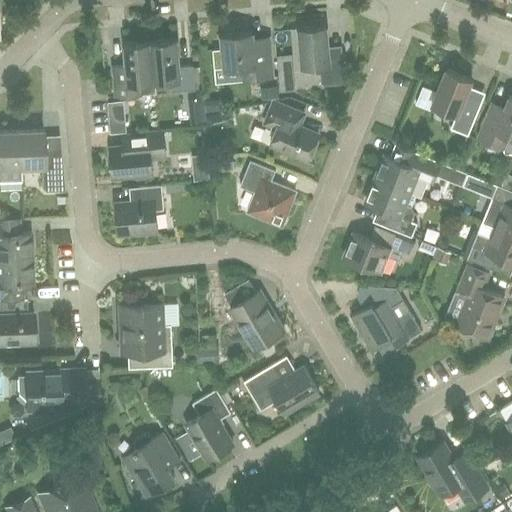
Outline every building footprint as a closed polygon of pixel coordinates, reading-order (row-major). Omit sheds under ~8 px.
[(326,25),(299,27),(303,65),(315,64),(316,74),(320,73),(321,85),(341,83),(345,75),(343,55),(329,56),(326,25)] [(272,76),(270,54),(269,35),(253,37),(252,32),(222,34),(223,48),(213,49),(215,67),(225,67),(225,68),(241,66),(243,79),(272,76)] [(176,39),(151,41),(154,81),(170,79),(171,91),(195,89),(193,65),(179,66),(176,39)] [(125,43),(126,63),(113,64),(115,96),(155,93),(154,81),(151,41),(125,43)] [(466,93),(471,79),(447,69),(432,104),(456,114),(450,127),(468,135),(479,108),(469,104),(472,95),(466,93)] [(511,153),(511,95),(510,95),(505,106),(492,101),(478,138),(504,148),(505,153),(511,153)] [(308,159),(318,133),(299,125),(304,113),(273,101),(265,122),(271,125),(270,128),(276,130),(271,144),(308,159)] [(43,128),(19,129),(21,165),(41,165),(41,186),(46,190),(65,190),(61,152),(44,152),(43,128)] [(21,165),(19,129),(0,130),(0,180),(10,180),(9,166),(21,165)] [(163,129),(133,132),(121,133),(122,143),(110,144),(113,176),(152,172),(151,160),(166,159),(163,129)] [(442,162),(412,150),(395,143),(390,156),(385,154),(375,178),(421,197),(431,173),(436,175),(442,162)] [(275,170),(250,159),(240,185),(256,192),(248,210),(281,224),(295,191),(271,181),(275,170)] [(412,206),(405,204),(410,192),(421,197),(375,178),(365,202),(387,211),(382,224),(412,236),(417,223),(411,220),(414,213),(412,206)] [(139,200),(115,203),(118,234),(158,231),(156,210),(164,209),(162,184),(138,186),(139,200)] [(500,216),(495,227),(511,233),(511,190),(497,184),(486,211),(500,216)] [(30,231),(21,231),(20,217),(0,218),(0,258),(31,257),(30,231)] [(511,261),(511,233),(495,227),(491,238),(477,232),(467,258),(493,269),(498,256),(511,261)] [(410,255),(415,242),(383,228),(377,241),(353,232),(343,256),(381,272),(387,255),(399,260),(402,252),(410,255)] [(33,283),(31,257),(0,258),(0,298),(5,298),(25,297),(24,283),(33,283)] [(488,337),(504,297),(482,288),(489,272),(468,264),(458,289),(469,293),(456,324),(488,337)] [(260,289),(230,307),(255,348),(284,330),(260,289)] [(5,313),(5,298),(0,298),(0,343),(35,342),(34,312),(5,313)] [(409,337),(421,330),(403,299),(391,306),(386,299),(374,306),(372,303),(351,315),(372,349),(378,346),(382,353),(396,345),(397,345),(409,338),(409,337)] [(119,305),(121,351),(145,350),(145,366),(171,365),(170,324),(162,324),(161,303),(119,305)] [(280,379),(271,364),(244,381),(261,409),(277,400),(285,412),(319,392),(303,366),(280,379)] [(98,374),(84,375),(84,370),(69,371),(69,373),(58,373),(58,370),(26,371),(26,374),(18,375),(18,392),(27,399),(27,411),(42,411),(42,407),(61,406),(60,399),(70,398),(70,401),(85,400),(85,399),(99,398),(98,374)] [(0,379),(0,398),(11,398),(10,379),(0,379)] [(186,423),(207,459),(233,443),(219,419),(231,412),(217,388),(192,402),(200,415),(186,423)] [(511,400),(499,408),(511,429),(511,400)] [(163,432),(151,439),(149,435),(145,434),(135,440),(134,445),(136,448),(123,456),(146,495),(175,478),(167,466),(179,459),(163,432)] [(488,487),(475,467),(465,450),(453,458),(443,441),(418,456),(441,494),(456,485),(465,501),(488,487)] [(38,492),(46,511),(98,511),(82,473),(38,492)] [(4,506),(6,511),(37,511),(30,495),(4,506)]
